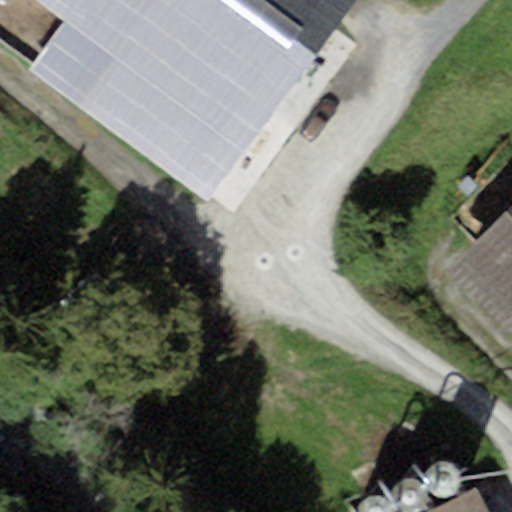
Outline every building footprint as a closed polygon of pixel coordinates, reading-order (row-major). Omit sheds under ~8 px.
[(360,0),(33,0),(66,24),(28,76),(206,207),(360,0)] [(511,211),(452,273),(511,331),(511,211)] [(457,492),(461,487),(462,481),(462,476),(460,470),(456,466),(451,463),(445,462),(439,463),(434,466),(430,470),(428,475),(427,481),(429,486),(432,491),(436,495),(441,497),(447,497),(452,495),(457,492)] [(424,509),(427,504),(429,498),(428,492),(426,487),(422,482),(417,479),(411,479),(405,480),(400,482),(396,487),(394,492),(394,497),(395,503),(398,508),(402,511),(404,511),(418,511),(419,511),(424,509)] [(488,511),(478,490),(435,511),(488,511)]
